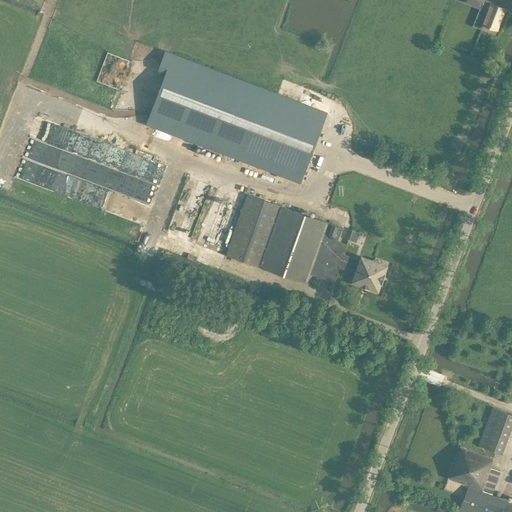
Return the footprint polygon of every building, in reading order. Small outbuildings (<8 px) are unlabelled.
[(469,0),(490,8),(484,25),(497,30),(506,8),(490,2),(490,3),(484,1),(484,0),(469,0)] [(301,181),(326,113),(174,55),(148,123),(301,181)] [(132,68),(127,79),(132,82),(137,70),(132,68)] [(157,184),(167,157),(85,127),(77,148),(115,161),(111,171),(116,173),(114,180),(133,187),(135,182),(142,185),(144,179),(157,184)] [(130,136),(129,142),(142,145),(143,140),(130,136)] [(144,218),(151,199),(68,167),(60,186),(144,218)] [(247,194),(211,181),(190,241),(226,254),(247,194)] [(248,194),(227,255),(260,266),(281,206),(248,194)] [(282,206),(261,267),(308,283),(311,273),(329,223),(282,206)] [(329,223),(311,273),(335,281),(340,264),(344,254),(347,245),(337,242),(342,227),(329,223)] [(344,254),(340,264),(358,270),(354,281),(379,290),(387,266),(362,257),(361,260),(344,254)] [(479,446),(502,454),(511,428),(511,414),(493,407),(479,446)] [(489,466),(493,457),(460,445),(448,477),(481,489),(489,466)] [(498,469),(489,466),(481,489),(490,493),(498,469)] [(467,511),(511,511),(511,503),(467,486),(459,509),(467,511)]
